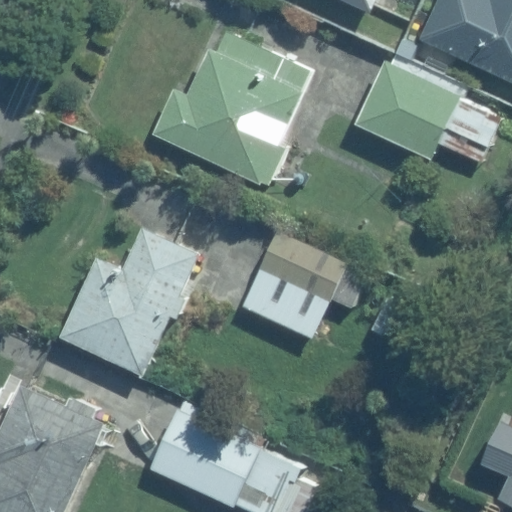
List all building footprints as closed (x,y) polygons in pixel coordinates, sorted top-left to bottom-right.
[(511,0),(445,0),(426,42),(511,81),(511,0)] [(183,85),(159,131),(276,193),(296,155),(285,150),(317,88),(223,38),(195,92),(183,85)] [(442,163),(452,142),(499,166),(511,139),(511,120),(393,60),(361,122),(442,163)] [(323,335),(337,301),(367,314),(385,273),(349,256),(289,230),(257,306),(323,335)] [(133,267),(102,254),(67,337),(156,375),(207,257),(148,232),(133,267)] [(430,313),(395,296),(380,327),(415,344),(430,313)] [(0,511),(66,511),(104,417),(14,382),(0,418),(0,511)] [(191,396),(159,468),(257,511),(315,511),(338,462),(191,396)]
